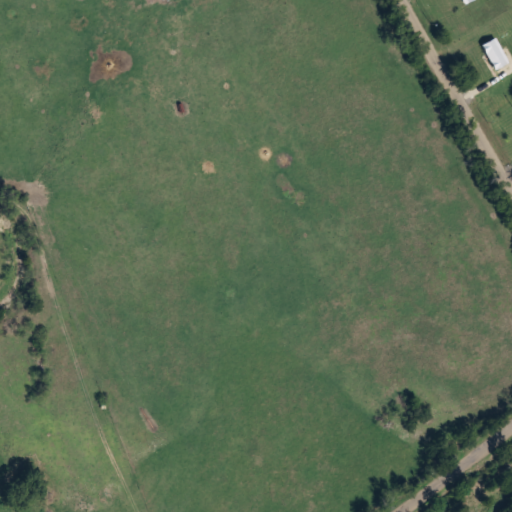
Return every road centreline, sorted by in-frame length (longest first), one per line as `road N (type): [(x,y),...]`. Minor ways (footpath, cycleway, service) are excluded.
road 1 (residential): [(511,199),(397,0)]
road 2 (residential): [(398,511),(511,428)]
